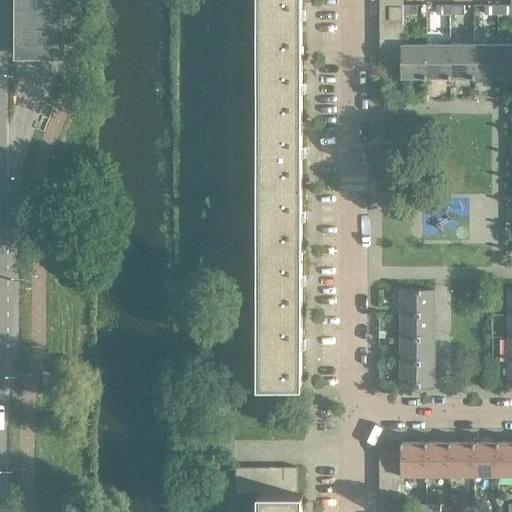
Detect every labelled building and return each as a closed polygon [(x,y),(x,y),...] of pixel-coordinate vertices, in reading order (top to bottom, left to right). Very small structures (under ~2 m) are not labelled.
[(10,0),(11,58),(62,58),(62,0),(10,0)] [(259,0),(260,57),(303,57),(303,20),(305,20),(305,9),(303,9),(303,0),(259,0)] [(511,3),(499,4),(499,13),(511,12),(511,3)] [(451,13),(451,4),(437,4),(437,13),(451,13)] [(464,4),(451,4),(451,13),(464,13),(464,4)] [(499,4),(485,4),(485,13),(499,13),(499,4)] [(403,5),(380,6),(380,19),(402,18),(403,5)] [(417,5),(403,5),(403,14),(417,14),(417,5)] [(380,19),(380,30),(402,31),(402,18),(380,19)] [(380,30),(380,42),(402,42),(402,31),(380,30)] [(380,42),(380,54),(402,55),(402,43),(402,42),(380,42)] [(511,42),(499,43),(499,76),(511,76),(511,42)] [(427,43),(402,43),(402,55),(402,67),(401,77),(427,77),(427,43)] [(451,43),(427,43),(427,77),(451,76),(451,43)] [(475,43),(451,43),(451,76),(475,76),(475,43)] [(499,43),(475,43),(475,76),(499,76),(499,43)] [(402,55),(380,54),(380,67),(402,67),(402,55)] [(260,57),(260,121),(303,121),(303,93),(305,93),(305,83),(303,83),(303,57),(260,57)] [(260,121),(260,185),(303,185),(303,157),(305,157),(305,147),(303,147),(303,121),(260,121)] [(260,185),(260,249),(304,249),(304,221),(305,221),(305,211),(303,211),(303,185),(260,185)] [(260,249),(260,312),(304,312),(303,285),(305,285),(305,274),(304,274),(304,249),(260,249)] [(401,289),(401,313),(435,313),(435,288),(401,289)] [(304,312),(260,312),(259,386),(304,385),(303,349),(305,349),(305,339),(304,338),(304,312)] [(435,313),(401,313),(401,337),(435,337),(435,313)] [(435,337),(401,337),(401,361),(435,361),(435,337)] [(435,361),(401,361),(401,385),(435,385),(435,361)] [(401,441),(401,450),(402,464),(402,474),(403,474),(426,474),(426,441),(401,441)] [(426,441),(426,474),(450,474),(450,441),(426,441)] [(475,441),(450,441),(450,474),(474,474),(475,441)] [(475,441),(474,474),(499,474),(498,441),(475,441)] [(511,441),(498,441),(499,474),(511,474),(511,441)] [(379,451),(379,463),(402,464),(401,450),(379,451)] [(402,464),(379,463),(379,475),(403,476),(403,474),(402,474),(402,464)] [(236,492),(249,492),(249,466),(236,466),(236,492)] [(249,466),(249,492),(260,492),(260,493),(261,493),(260,466),(249,466)] [(272,466),(260,466),(261,493),(273,493),(272,466)] [(284,466),(272,466),(273,493),(285,493),(284,466)] [(297,466),(284,466),(285,493),(297,493),(297,466)] [(403,476),(379,475),(379,488),(403,488),(403,476)] [(403,500),(403,488),(379,488),(379,500),(403,500)] [(260,493),(259,511),(303,511),(303,493),(297,493),(285,493),(273,493),(261,493),(260,493)] [(403,511),(403,500),(379,500),(379,511),(403,511)]
